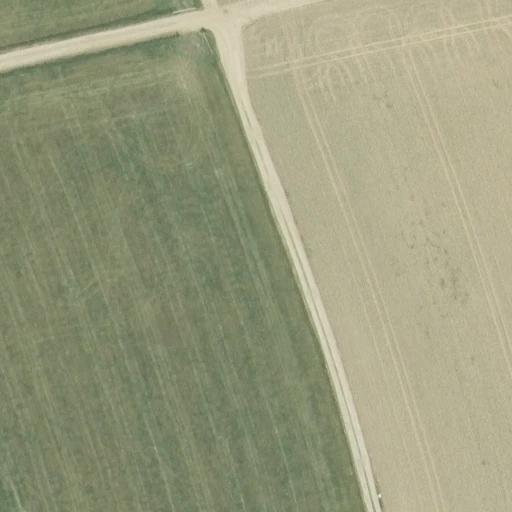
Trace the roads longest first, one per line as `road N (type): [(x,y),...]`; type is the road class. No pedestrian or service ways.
road 1 (track): [(383,511),(355,389),(209,0)]
road 2 (track): [(0,65),(283,0)]
